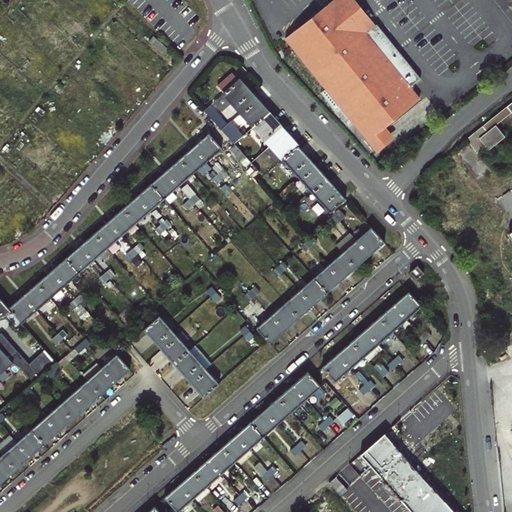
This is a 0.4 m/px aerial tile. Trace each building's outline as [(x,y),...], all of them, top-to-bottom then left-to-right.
[(363,32),(337,0),(330,0),(284,38),(375,151),(388,140),(379,129),(383,125),(417,98),(408,87),(418,78),(374,23),(373,24),(363,32)] [(373,24),(352,0),(337,0),(363,32),(373,24)] [(164,57),(169,51),(153,37),(148,43),(164,57)] [(216,86),(223,93),(238,80),(232,72),(216,86)] [(249,107),(244,101),(251,94),(238,80),(223,93),(217,99),(223,106),(229,100),(242,114),(249,107)] [(242,114),(253,127),(268,113),(251,94),(244,101),(249,107),(242,114)] [(484,146),(487,150),(495,143),(485,131),(489,128),(497,121),(500,118),(511,131),(511,129),(511,104),(475,134),(474,133),(466,140),(476,152),(484,146)] [(278,140),(273,134),(280,127),(268,113),(253,127),(270,147),(278,140)] [(511,131),(500,118),(497,121),(507,134),(511,131)] [(392,137),(383,125),(379,129),(388,140),(392,137)] [(270,147),(282,160),(297,146),(280,127),(273,134),(278,140),(270,147)] [(499,140),(489,128),(485,131),(495,143),(499,140)] [(206,161),(221,148),(208,134),(194,146),(206,161)] [(191,173),(206,161),(194,146),(179,159),(191,173)] [(308,173),(302,167),(310,160),(297,146),(282,160),(300,180),(308,173)] [(165,171),(177,186),(191,173),(179,159),(165,171)] [(312,193),(327,179),(310,160),(302,167),(308,173),(300,180),(312,193)] [(151,184),(163,198),(177,186),(165,171),(151,184)] [(212,179),(215,183),(221,179),(218,175),(212,179)] [(329,212),(344,199),(327,179),(312,193),(305,198),(311,205),(317,199),(329,212)] [(305,198),(312,193),(300,180),(294,185),(305,198)] [(149,211),(163,198),(151,184),(136,196),(149,211)] [(189,199),(193,203),(198,199),(195,195),(189,199)] [(122,209),(134,223),(149,211),(136,196),(122,209)] [(184,204),(188,208),(193,203),(189,199),(184,204)] [(120,235),(134,223),(122,209),(108,221),(120,235)] [(334,218),(337,221),(343,217),(339,213),(334,218)] [(328,223),(332,226),(337,221),(334,218),(328,223)] [(160,225),(164,229),(169,224),(166,220),(160,225)] [(106,248),(120,235),(108,221),(94,234),(106,248)] [(155,229),(159,233),(164,229),(160,225),(155,229)] [(355,242),(368,255),(383,242),(370,228),(355,242)] [(92,260),(106,248),(94,234),(80,246),(92,260)] [(306,242),(310,246),(315,241),(312,237),(306,242)] [(342,253),(354,267),(368,255),(355,242),(351,237),(338,249),(342,253)] [(301,247),(304,251),(310,246),(306,242),(301,247)] [(132,249),(136,253),(142,248),(138,244),(132,249)] [(65,258),(78,273),(92,260),(80,246),(65,258)] [(131,258),(136,253),(132,249),(127,254),(131,258)] [(328,266),(340,280),(354,267),(342,253),(328,266)] [(63,285),(78,273),(65,258),(51,271),(63,285)] [(277,268),(281,271),(286,266),(283,263),(277,268)] [(313,279),(326,293),(340,280),(328,266),(313,279)] [(416,280),(423,273),(416,266),(410,272),(416,280)] [(276,276),(281,271),(277,268),(272,272),(276,276)] [(104,274),(107,278),(113,273),(109,269),(104,274)] [(37,283),(49,298),(63,285),(51,271),(37,283)] [(299,292),(311,305),(326,293),(313,279),(299,292)] [(35,310),(49,298),(37,283),(22,296),(35,310)] [(249,292),(253,296),(258,291),(255,287),(249,292)] [(244,297),(247,301),(253,296),(249,292),(244,297)] [(297,318),(311,305),(299,292),(285,304),(297,318)] [(393,304),(406,319),(420,306),(408,292),(393,304)] [(75,299),(79,303),(85,298),(81,294),(75,299)] [(21,322),(35,310),(22,296),(9,308),(12,312),(21,322)] [(0,314),(0,315),(3,314),(12,312),(9,308),(5,304),(0,298),(0,314)] [(70,303),(74,308),(79,303),(75,299),(70,303)] [(283,330),(297,318),(285,304),(271,317),(283,330)] [(379,317),(392,331),(406,319),(393,304),(379,317)] [(269,343),(283,330),(271,317),(265,310),(251,322),(267,340),(269,343)] [(168,343),(162,337),(169,330),(158,317),(143,330),(161,350),(168,343)] [(378,343),(392,331),(379,317),(365,329),(378,343)] [(350,342),(363,356),(378,343),(365,329),(350,342)] [(57,335),(60,339),(67,334),(63,330),(57,335)] [(173,364),(188,351),(169,330),(162,337),(168,343),(161,350),(173,364)] [(420,336),(425,340),(431,335),(427,330),(420,336)] [(16,349),(1,331),(0,332),(0,372),(12,362),(8,357),(16,349)] [(52,340),(55,344),(60,339),(57,335),(52,340)] [(419,345),(425,340),(420,336),(415,340),(419,345)] [(350,368),(363,356),(350,342),(337,354),(350,368)] [(363,356),(368,362),(383,349),(378,343),(363,356)] [(487,354),(493,362),(507,351),(500,343),(487,354)] [(198,377),(206,371),(188,351),(173,364),(185,377),(193,370),(198,377)] [(335,381),(350,368),(337,354),(323,367),(335,381)] [(101,368),(114,382),(129,369),(116,355),(101,368)] [(393,360),(397,365),(403,359),(399,355),(393,360)] [(391,370),(397,365),(393,360),(387,365),(391,370)] [(52,368),(54,371),(60,366),(58,363),(52,368)] [(88,380),(100,394),(114,382),(101,368),(88,380)] [(203,397),(217,384),(206,371),(198,377),(193,370),(185,377),(203,397)] [(305,399),(319,386),(311,377),(307,372),(293,385),(305,399)] [(86,407),(100,394),(88,380),(73,393),(86,407)] [(365,385),(369,389),(375,384),(371,380),(365,385)] [(291,411),(305,399),(293,385),(278,397),(291,411)] [(363,394),(369,389),(365,385),(359,390),(363,394)] [(24,393),(26,396),(32,391),(30,388),(24,393)] [(72,419),(86,407),(73,393),(59,405),(72,419)] [(277,424),(291,411),(278,397),(264,409),(277,424)] [(57,432),(72,419),(59,405),(45,418),(57,432)] [(340,414),(344,421),(355,415),(352,408),(340,414)] [(250,421),(263,436),(277,424),(264,409),(250,421)] [(324,420),(328,425),(335,419),(330,415),(324,420)] [(43,444),(57,432),(45,418),(31,430),(43,444)] [(323,430),(328,425),(324,420),(319,425),(323,430)] [(248,449),(263,436),(250,421),(235,435),(248,449)] [(16,443),(28,457),(43,444),(31,430),(16,443)] [(454,511),(384,432),(360,453),(371,465),(412,511),(454,511)] [(234,461),(248,449),(235,435),(221,447),(234,461)] [(300,450),(306,445),(301,440),(296,445),(300,450)] [(15,469),(28,457),(16,443),(3,455),(15,469)] [(290,450),(294,455),(300,450),(296,445),(290,450)] [(208,459),(220,473),(234,461),(221,447),(208,459)] [(0,457),(0,481),(0,482),(15,469),(3,455),(0,457)] [(206,486),(220,473),(208,459),(194,471),(206,486)] [(267,470),(271,475),(277,470),(273,465),(267,470)] [(266,480),(271,475),(267,470),(262,475),(266,480)] [(192,498),(206,486),(194,471),(179,484),(192,498)] [(165,497),(177,511),(192,498),(179,484),(165,497)] [(244,499),(249,494),(245,490),(239,495),(244,499)] [(234,500),(238,505),(244,499),(239,495),(234,500)]
